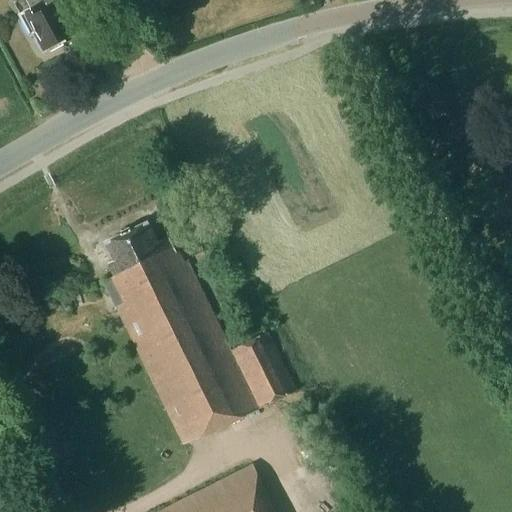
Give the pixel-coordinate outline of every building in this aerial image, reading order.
[(74,33),(68,23),(72,21),(62,3),(58,5),(55,0),(26,0),(32,11),(19,17),(30,38),(35,36),(44,53),(65,42),(63,39),(74,33)] [(116,309),(184,447),(298,391),(270,333),(233,351),(189,262),(185,264),(180,253),(176,255),(168,239),(158,244),(148,224),(105,245),(115,262),(109,265),(115,278),(105,284),(116,309)] [(188,248),(193,260),(206,254),(201,242),(188,248)] [(59,461),(74,454),(68,441),(53,448),(59,461)] [(286,511),(267,465),(153,511),(286,511)]
